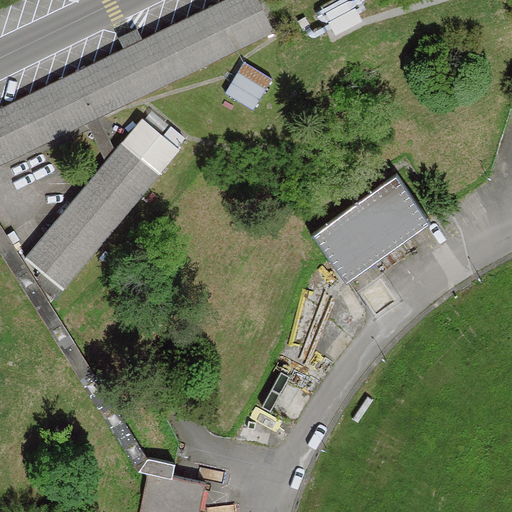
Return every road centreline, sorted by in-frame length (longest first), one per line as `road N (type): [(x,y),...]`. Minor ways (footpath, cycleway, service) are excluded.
road 1 (unclassified): [(511,239),(398,312),(333,398),(273,511)]
road 2 (unclassified): [(0,58),(123,0)]
